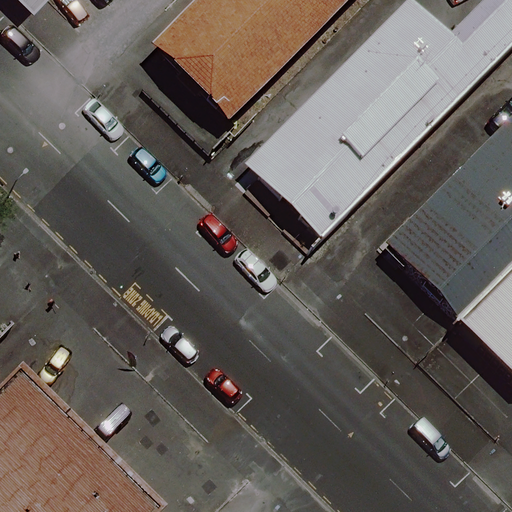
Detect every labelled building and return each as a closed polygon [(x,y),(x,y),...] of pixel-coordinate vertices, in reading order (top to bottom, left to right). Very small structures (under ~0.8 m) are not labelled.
[(0,0),(0,12),(1,13),(14,0),(0,0)] [(189,0),(124,64),(200,140),(342,0),(189,0)] [(511,0),(486,0),(424,61),(382,19),(226,173),(297,245),(426,117),(511,31),(511,0)] [(511,114),(362,263),(436,337),(511,262),(511,114)] [(511,262),(436,337),(499,401),(511,401),(511,262)] [(0,511),(126,511),(0,389),(0,511)]
